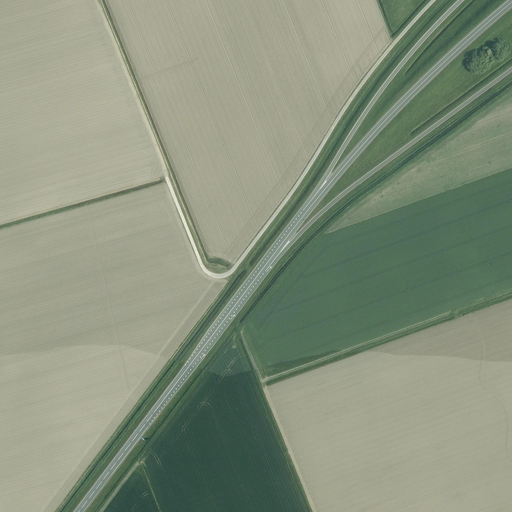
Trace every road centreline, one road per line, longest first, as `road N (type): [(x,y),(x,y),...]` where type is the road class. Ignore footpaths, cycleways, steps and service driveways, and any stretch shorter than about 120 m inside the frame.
road 1 (trunk): [(262,269),(338,198),(511,69)]
road 2 (trunk): [(78,511),(262,269)]
road 3 (trunk): [(304,212),(401,101),(511,2)]
road 4 (trunk): [(460,0),(392,74),(304,212)]
